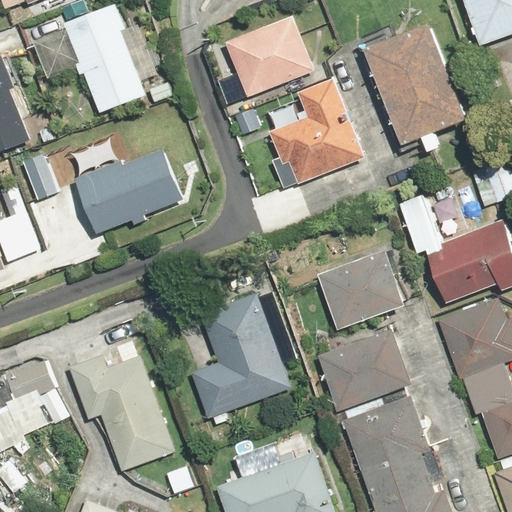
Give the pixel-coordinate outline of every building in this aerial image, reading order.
[(511,0),(461,0),(477,43),(511,29),(511,0)] [(110,3),(29,35),(47,81),(80,68),(98,113),(146,94),(110,3)] [(293,15),(225,40),(247,97),(314,72),(293,15)] [(464,116),(428,23),(361,49),(397,142),(464,116)] [(511,40),(483,52),(511,125),(511,40)] [(0,147),(30,136),(0,61),(0,147)] [(367,156),(333,77),(296,93),(299,101),(266,115),(283,155),(270,160),(284,191),(367,156)] [(182,201),(163,149),(127,162),(116,130),(70,147),(82,179),(73,182),(92,234),(182,201)] [(48,147),(21,157),(35,198),(62,189),(48,147)] [(511,170),(510,167),(475,184),(486,206),(511,194),(511,170)] [(458,184),(402,205),(420,253),(427,250),(476,231),(458,184)] [(18,187),(4,192),(12,215),(0,219),(0,239),(9,264),(42,252),(18,187)] [(511,278),(511,232),(507,220),(476,231),(427,250),(447,303),(511,278)] [(384,248),(317,268),(335,328),(402,307),(384,248)] [(190,368),(210,427),(232,420),(228,407),(290,386),(259,292),(203,311),(219,359),(190,368)] [(511,311),(507,296),(437,318),(455,376),(460,375),(505,361),(511,358),(511,311)] [(392,329),(319,354),(338,410),(411,384),(392,329)] [(175,450),(141,356),(109,368),(104,352),(68,364),(88,419),(100,414),(120,470),(175,450)] [(0,374),(0,450),(24,440),(10,407),(15,404),(2,374),(0,374)] [(71,415),(58,385),(38,394),(51,424),(71,415)] [(381,399),(340,414),(374,511),(452,511),(444,489),(433,493),(419,452),(430,449),(411,395),(383,405),(381,399)] [(511,454),(511,398),(479,409),(495,460),(511,454)] [(216,485),(224,511),(331,511),(315,456),(216,485)] [(511,511),(511,458),(502,462),(505,469),(493,473),(505,511),(511,511)] [(35,479),(13,460),(0,474),(0,484),(17,499),(35,479)] [(136,511),(129,509),(127,511),(111,511),(89,503),(85,511),(136,511)]
